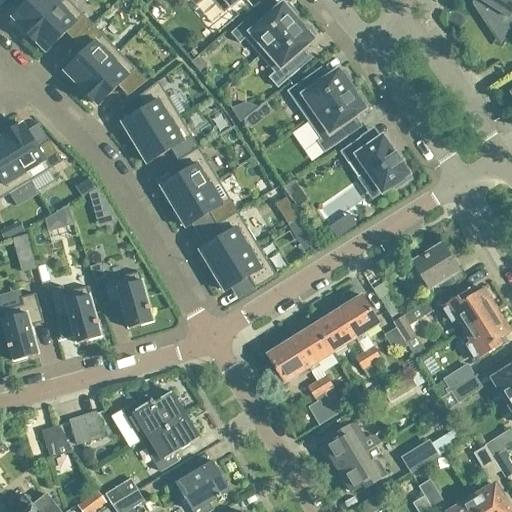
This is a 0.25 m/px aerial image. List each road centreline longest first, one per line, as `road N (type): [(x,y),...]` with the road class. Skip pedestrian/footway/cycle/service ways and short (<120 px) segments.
road 1 (residential): [(210,340),(104,163),(22,78)]
road 2 (residential): [(210,340),(465,186)]
road 3 (residential): [(0,401),(210,340)]
road 4 (residential): [(314,511),(210,340)]
road 5 (residential): [(504,160),(398,8)]
road 6 (residential): [(372,50),(465,186)]
